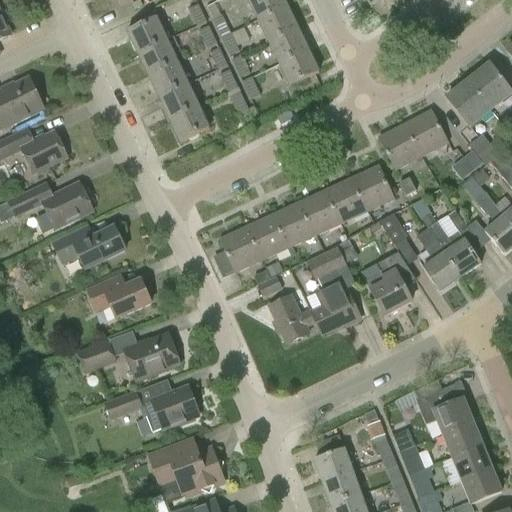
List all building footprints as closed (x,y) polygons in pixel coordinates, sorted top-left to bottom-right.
[(220,37),(230,32),(223,20),(236,13),(229,0),(223,0),(206,9),(220,37)] [(247,0),(257,19),(285,6),(281,0),(247,0)] [(207,23),(198,6),(189,10),(197,28),(207,23)] [(285,6),(257,19),(267,40),(295,26),(285,6)] [(0,42),(11,38),(1,16),(0,16),(0,42)] [(137,55),(165,41),(154,19),(126,32),(137,55)] [(304,47),(295,26),(267,40),(276,60),(304,47)] [(217,46),(209,28),(199,32),(207,50),(217,46)] [(240,53),(230,32),(220,37),(230,57),(240,53)] [(165,42),(165,41),(137,55),(148,77),(176,63),(170,52),(179,48),(174,38),(165,42)] [(304,47),(276,60),(290,88),(318,74),(304,47)] [(228,68),(219,49),(209,54),(218,72),(228,68)] [(250,75),(241,57),(232,61),(241,80),(250,75)] [(186,86),(176,63),(148,77),(158,99),(186,86)] [(467,84),(489,112),(511,95),(489,67),(467,84)] [(238,90),(229,71),(220,76),(228,94),(238,90)] [(250,101),(260,96),(252,79),(242,84),(250,101)] [(43,111),(29,81),(0,95),(0,130),(0,132),(43,111)] [(489,112),(467,84),(446,100),(468,129),(489,112)] [(186,86),(158,99),(169,121),(197,108),(186,86)] [(249,111),(240,94),(230,99),(239,116),(249,111)] [(208,130),(197,108),(169,121),(180,144),(208,130)] [(430,112),(404,126),(421,159),(447,145),(430,112)] [(421,159),(404,126),(378,140),(395,173),(421,159)] [(0,164),(22,154),(32,176),(66,160),(55,135),(20,151),(14,137),(0,143),(0,164)] [(469,147),(485,167),(498,157),(482,137),(469,147)] [(511,172),(499,157),(490,164),(511,190),(511,172)] [(351,181),(366,214),(393,202),(377,169),(351,181)] [(409,180),(399,186),(406,199),(416,194),(409,180)] [(366,214),(351,181),(325,193),(340,226),(366,214)] [(34,190),(7,203),(15,221),(42,208),(46,215),(36,221),(44,237),(92,213),(79,186),(41,205),(34,190)] [(340,226),(325,193),(298,206),(314,239),(340,226)] [(476,223),(468,229),(482,249),(491,242),(502,256),(511,248),(511,228),(485,196),(475,203),(488,218),(495,226),(484,234),(476,223)] [(272,218),(287,251),(292,248),(314,239),(298,206),(272,218)] [(379,224),(395,249),(408,239),(394,216),(379,224)] [(287,251),(272,218),(246,230),(261,263),(287,251)] [(464,243),(454,250),(437,224),(427,231),(459,280),(480,265),(474,256),(482,249),(468,229),(458,236),(464,243)] [(261,263),(246,230),(219,242),(235,275),(261,263)] [(113,231),(85,245),(80,233),(53,247),(62,266),(78,258),(85,272),(124,253),(124,252),(120,253),(110,234),(114,232),(113,231)] [(459,280),(427,231),(416,239),(434,264),(423,271),(438,294),(459,280)] [(349,243),(337,249),(346,268),(347,268),(346,265),(358,259),(352,248),(351,248),(349,243)] [(346,268),(337,249),(306,264),(316,283),(346,268)] [(412,276),(399,253),(375,267),(384,284),(370,292),(385,318),(411,304),(399,283),(412,276)] [(140,283),(116,294),(111,283),(87,294),(96,314),(109,308),(116,322),(150,306),(140,283)] [(323,309),(311,315),(315,324),(321,337),(339,329),(340,332),(360,322),(342,285),(317,296),(323,309)] [(315,324),(311,315),(310,313),(300,318),(291,299),(268,310),(286,346),(308,335),(305,329),(315,324)] [(180,368),(168,337),(124,354),(136,385),(180,368)] [(85,377),(117,365),(109,342),(76,354),(85,377)] [(437,423),(442,437),(473,424),(464,401),(448,407),(438,382),(414,393),(418,402),(416,403),(426,427),(437,423)] [(199,418),(188,389),(151,403),(152,406),(142,410),(153,434),(162,431),(162,432),(179,426),(184,428),(192,426),(194,420),(199,418)] [(111,427),(143,414),(137,397),(104,409),(111,427)] [(382,463),(394,458),(380,422),(367,428),(382,463)] [(473,424),(442,437),(452,460),(483,447),(473,424)] [(399,454),(415,447),(409,432),(393,439),(399,454)] [(193,442),(149,459),(166,505),(202,492),(209,495),(213,488),(224,484),(219,473),(223,465),(215,462),(211,450),(198,455),(193,442)] [(415,447),(399,454),(408,477),(430,469),(430,468),(425,470),(415,447)] [(492,470),(483,447),(452,460),(461,483),(492,470)] [(323,484),(352,473),(344,451),(315,461),(323,484)] [(394,458),(382,463),(391,485),(403,481),(394,458)] [(434,479),(430,469),(408,477),(418,500),(434,494),(429,481),(434,479)] [(501,494),(492,470),(461,483),(470,507),(501,494)] [(360,496),(352,473),(323,484),(331,507),(360,496)] [(403,481),(391,485),(400,507),(412,503),(403,481)] [(434,494),(418,500),(417,501),(421,511),(472,511),(470,507),(469,504),(449,511),(441,511),(438,504),(443,502),(439,492),(434,494)] [(365,511),(360,496),(331,507),(332,511),(365,511)] [(234,511),(233,510),(226,511),(218,511),(214,501),(185,511),(234,511)] [(416,511),(412,503),(400,507),(401,511),(416,511)]
